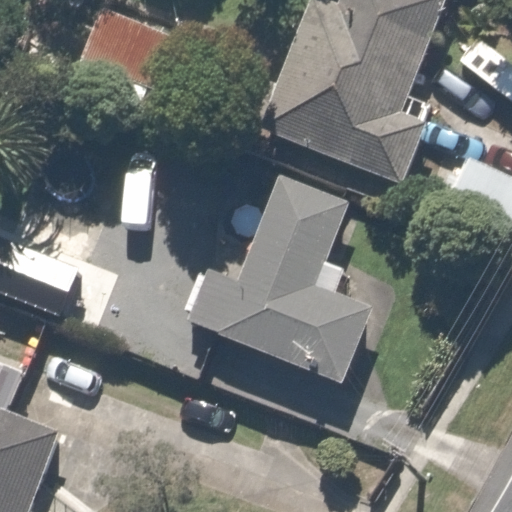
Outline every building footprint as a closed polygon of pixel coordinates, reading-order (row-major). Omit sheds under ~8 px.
[(255,75),(226,167),(380,215),(404,138),(391,134),(429,13),(387,0),(302,0),(291,36),(281,33),(267,78),(255,75)] [(511,0),(444,0),(442,5),(511,36),(511,0)] [(168,59),(76,23),(47,96),(139,132),(168,59)] [(511,186),(471,167),(449,216),(511,245),(511,186)] [(322,241),(246,201),(192,306),(158,289),(126,349),(296,437),(342,349),(282,318),(322,241)] [(93,260),(0,222),(0,290),(70,319),(93,260)] [(39,511),(66,449),(0,421),(0,511),(39,511)]
